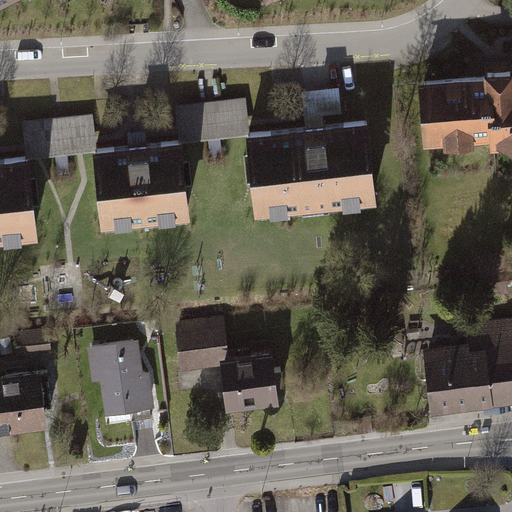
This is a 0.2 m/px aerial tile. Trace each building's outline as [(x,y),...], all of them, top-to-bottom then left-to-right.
[(0,0),(0,8),(17,0),(0,0)] [(483,68),(416,72),(421,135),(487,131),(488,139),(511,137),(511,71),(511,56),(482,58),(483,68)] [(304,90),(307,127),(318,126),(327,125),(325,113),(343,111),(340,86),(304,90)] [(248,97),(212,101),(216,135),(251,131),(248,97)] [(212,101),(177,105),(181,139),(216,135),(212,101)] [(94,113),(59,117),(63,152),(98,147),(94,113)] [(59,117),(23,122),(27,156),(63,152),(59,117)] [(307,127),(251,133),(260,213),(382,201),(374,120),(327,125),(318,126),(307,127)] [(139,145),(97,149),(105,226),(194,216),(186,139),(139,145)] [(0,160),(0,241),(42,237),(34,157),(0,160)] [(218,352),(228,351),(224,312),(174,318),(178,356),(218,352)] [(465,337),(423,342),(430,405),(511,395),(511,314),(463,320),(465,337)] [(400,325),(382,327),(384,343),(403,341),(400,325)] [(48,326),(15,330),(18,353),(51,350),(48,326)] [(141,337),(88,345),(94,381),(103,380),(108,412),(156,404),(150,370),(146,371),(141,337)] [(228,351),(218,352),(224,399),(274,392),(268,345),(228,351)] [(43,371),(0,376),(0,432),(51,426),(43,371)]
